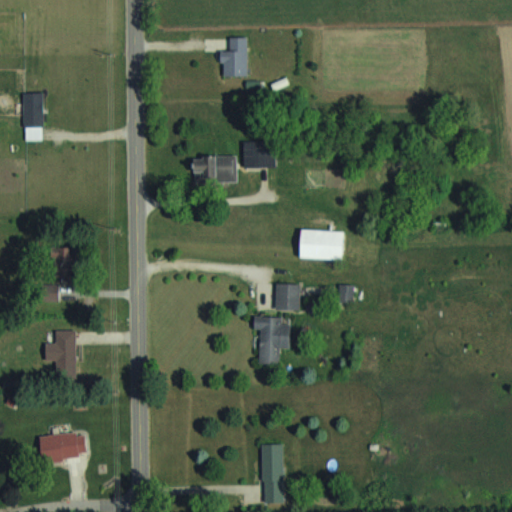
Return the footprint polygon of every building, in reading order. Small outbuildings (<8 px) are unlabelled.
[(250,36),(233,36),(233,49),(224,49),(224,75),(250,75),(250,36)] [(246,140),(246,165),(278,165),(278,140),(246,140)] [(197,181),(240,181),(240,154),(197,154),(197,181)] [(304,257),(347,257),(347,229),(305,228),(304,257)] [(79,246),(55,246),(55,280),(79,280),(79,246)] [(279,307),(302,307),(302,283),(279,283),(279,307)] [(264,328),(263,362),(282,363),(282,346),(293,346),(293,316),(257,315),(257,327),(264,328)] [(58,375),(79,375),(79,329),(58,329),(58,375)] [(43,434),(45,459),(90,456),(88,430),(43,434)] [(266,502),(287,502),(287,443),(266,443),(266,502)]
